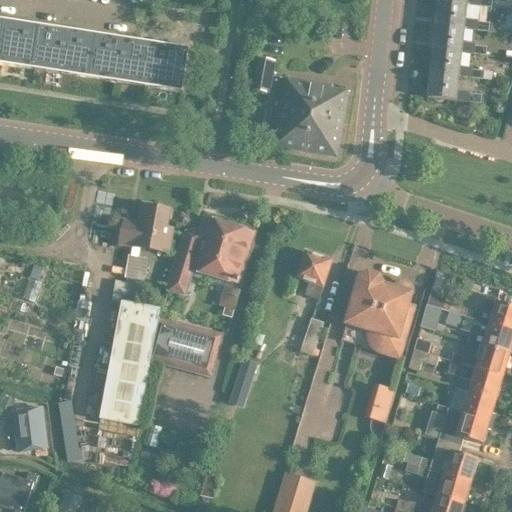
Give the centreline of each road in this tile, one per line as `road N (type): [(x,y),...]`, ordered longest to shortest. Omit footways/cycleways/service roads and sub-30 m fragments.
road 1 (tertiary): [(360,175),(318,184),(0,131)]
road 2 (residential): [(511,241),(408,205),(360,175)]
road 3 (residential): [(511,150),(372,114)]
road 4 (residential): [(0,0),(123,17)]
